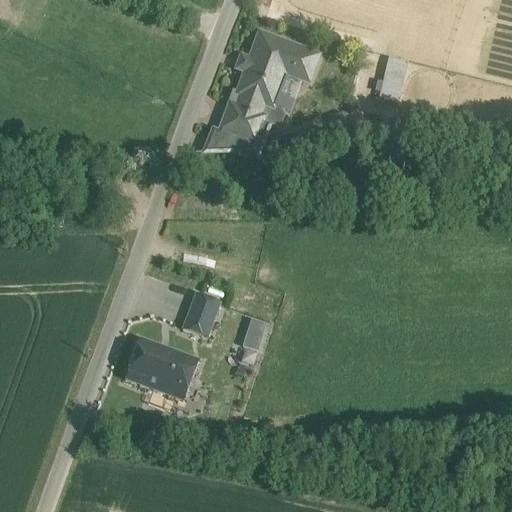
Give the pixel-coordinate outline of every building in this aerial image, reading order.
[(318,59),(260,37),(237,98),(238,99),(273,111),(285,77),(308,85),(318,59)] [(273,111),(238,99),(234,110),(264,121),(262,125),(275,129),(281,128),(284,119),(281,114),(273,111)] [(234,110),(230,108),(221,133),(254,145),(262,125),(264,121),(234,110)] [(342,116),(332,121),(328,131),(333,140),(342,144),(352,139),(356,129),(351,120),(342,116)] [(207,342),(221,306),(198,297),(184,333),(207,342)] [(197,365),(141,344),(126,383),(183,403),(197,365)]
